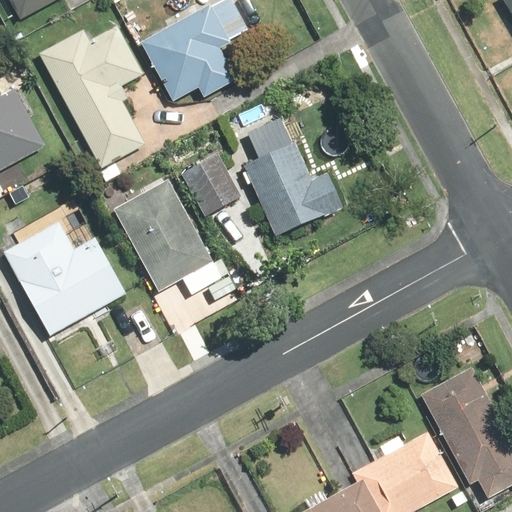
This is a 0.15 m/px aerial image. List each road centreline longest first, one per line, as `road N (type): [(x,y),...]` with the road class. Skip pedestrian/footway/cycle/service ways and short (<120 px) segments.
road 1 (residential): [(0,509),(501,236)]
road 2 (residential): [(370,0),(501,236)]
road 3 (unknown): [(88,461),(0,302)]
